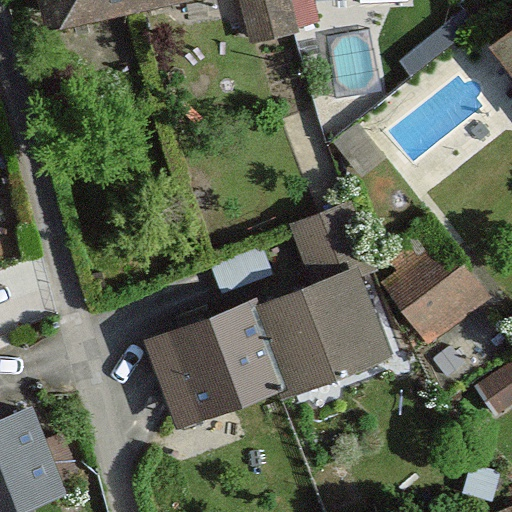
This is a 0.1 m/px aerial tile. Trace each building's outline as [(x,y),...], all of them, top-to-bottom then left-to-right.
[(122,0),(50,0),(54,15),(122,0)] [(307,0),(287,5),(285,0),(244,0),(255,37),(317,21),(311,0),(307,0)] [(511,72),(511,18),(487,40),(511,72)] [(462,185),(378,223),(426,329),(499,296),(469,229),(479,224),(462,185)] [(315,286),(256,308),(283,380),(286,388),(384,351),(356,272),(372,266),(348,204),(294,225),(315,286)] [(253,301),(150,340),(180,419),(283,380),(256,308),(253,301)] [(0,415),(0,511),(5,511),(59,491),(26,406),(0,415)]
